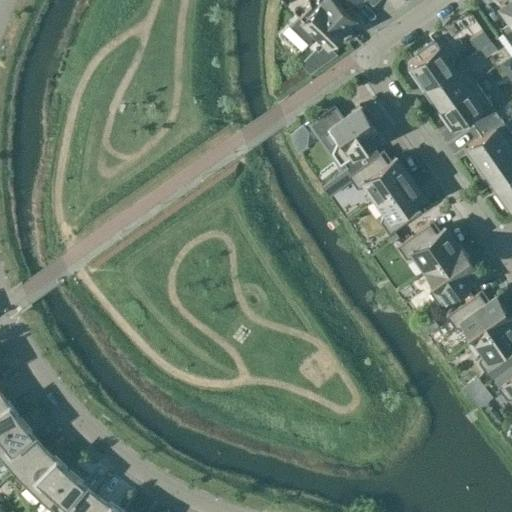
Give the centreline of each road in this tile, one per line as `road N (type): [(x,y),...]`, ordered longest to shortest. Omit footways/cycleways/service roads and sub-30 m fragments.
road 1 (residential): [(200,511),(101,452),(51,400),(6,310)]
road 2 (residential): [(504,251),(366,59)]
